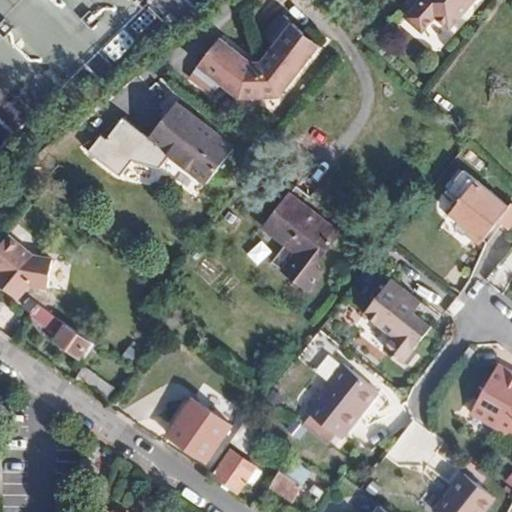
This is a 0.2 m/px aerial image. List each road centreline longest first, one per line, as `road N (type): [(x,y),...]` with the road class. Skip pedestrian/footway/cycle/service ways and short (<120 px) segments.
road 1 (residential): [(0,354),(228,511)]
road 2 (residential): [(417,400),(485,316),(511,337)]
